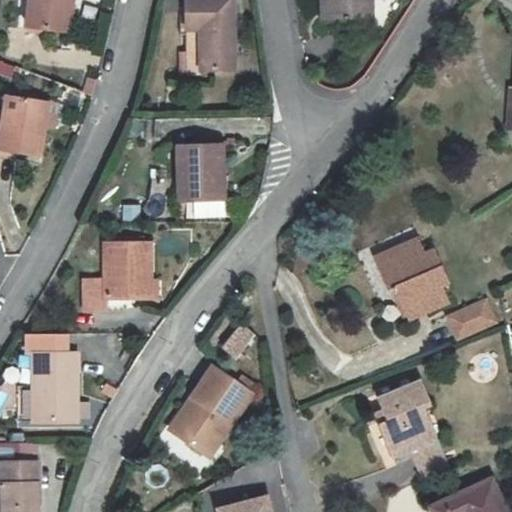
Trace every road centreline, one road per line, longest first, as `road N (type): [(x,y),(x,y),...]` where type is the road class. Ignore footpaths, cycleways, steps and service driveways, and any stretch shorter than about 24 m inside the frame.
road 1 (unclassified): [(83,511),(114,419),(221,267),(307,165)]
road 2 (residential): [(0,326),(53,239),(111,109),(138,0)]
road 3 (unknown): [(244,240),(303,465)]
road 4 (unclassified): [(307,165),(400,70),(447,0)]
road 5 (residential): [(271,0),(307,165)]
